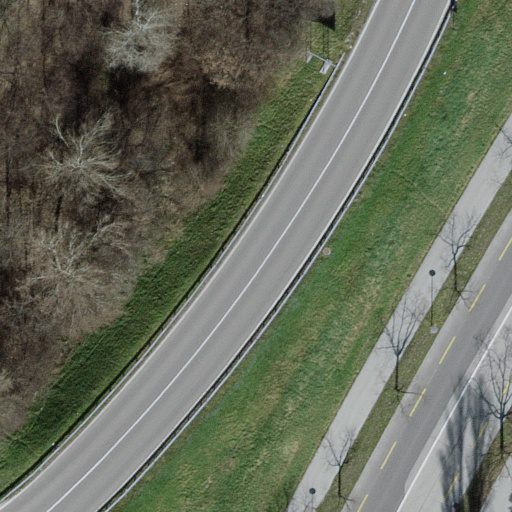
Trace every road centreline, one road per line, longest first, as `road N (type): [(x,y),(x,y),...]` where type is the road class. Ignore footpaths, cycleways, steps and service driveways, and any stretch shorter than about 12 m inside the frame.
road 1 (tertiary): [(124,430),(282,239),(416,0)]
road 2 (residential): [(511,320),(393,511)]
road 3 (tertiary): [(124,430),(0,491)]
